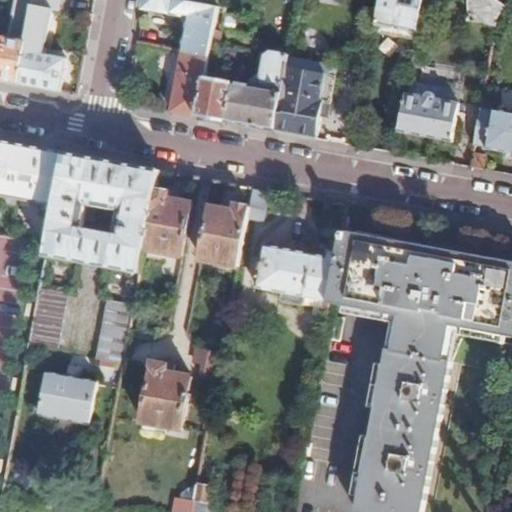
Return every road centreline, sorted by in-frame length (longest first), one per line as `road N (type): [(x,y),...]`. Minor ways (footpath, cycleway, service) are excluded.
road 1 (unclassified): [(99,128),(511,205)]
road 2 (unclassified): [(116,0),(99,128)]
